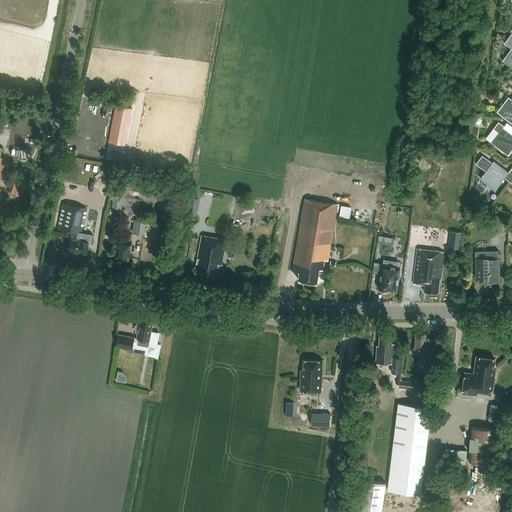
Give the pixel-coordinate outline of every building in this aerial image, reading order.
[(511,32),(504,43),(511,49),(503,60),(511,66),(511,32)] [(497,112),(511,123),(511,99),(508,97),(497,112)] [(116,106),(109,142),(125,145),(132,109),(116,106)] [(511,125),(508,122),(505,126),(499,121),(486,138),(490,142),(508,155),(511,149),(511,125)] [(505,178),(509,181),(511,177),(511,167),(508,172),(493,161),(492,162),(483,155),(476,164),(486,171),(480,178),(495,190),(505,178)] [(104,175),(112,177),(114,165),(106,164),(104,175)] [(26,187),(14,183),(11,194),(19,197),(21,193),(24,194),(26,187)] [(124,197),(115,196),(113,207),(122,209),(124,197)] [(478,199),(472,196),(469,203),(476,205),(478,199)] [(338,204),(305,199),(292,271),(300,272),(299,280),(317,283),(319,269),(323,270),(325,260),(328,261),(338,204)] [(352,216),(353,204),(343,203),(341,214),(352,216)] [(68,251),(85,254),(87,241),(78,240),(79,234),(81,234),(87,208),(63,204),(57,230),(71,232),(70,239),(68,251)] [(492,232),(506,232),(506,219),(492,219),(492,232)] [(145,234),(147,222),(134,220),(132,232),(145,234)] [(132,242),(131,242),(132,234),(124,233),(123,241),(116,239),(115,247),(118,248),(116,260),(129,262),(132,242)] [(222,264),(226,239),(202,235),(196,268),(203,269),(203,273),(212,275),(213,271),(221,273),(222,264)] [(440,279),(441,279),(445,252),(418,248),(413,283),(425,285),(424,291),(439,293),(440,279)] [(499,281),(499,258),(499,251),(476,251),(477,278),(485,278),(485,282),(499,281)] [(379,288),(396,291),(400,267),(383,264),(379,288)] [(137,338),(139,338),(138,342),(145,343),(146,339),(150,340),(153,320),(141,317),(140,323),(138,322),(136,332),(138,332),(137,338)] [(428,365),(439,366),(442,339),(426,338),(426,334),(417,333),(415,348),(414,347),(413,354),(418,354),(417,363),(424,364),(425,355),(429,356),(428,365)] [(134,337),(118,334),(116,346),(132,349),(134,337)] [(403,357),(395,356),(396,344),(392,344),(392,335),(380,334),(379,345),(377,345),(376,362),(392,363),(392,373),(402,373),(403,357)] [(463,393),(477,394),(478,388),(493,390),(496,369),(494,369),(495,358),(476,356),(474,373),(466,372),(463,393)] [(303,370),(301,370),(300,390),(321,391),(323,360),(304,359),(303,370)] [(421,494),(426,454),(432,407),(398,403),(392,452),(387,490),(421,494)] [(331,425),(331,412),(312,411),(312,424),(331,425)] [(471,426),(468,462),(494,464),(496,428),(471,426)] [(456,455),(468,455),(468,447),(457,447),(456,455)] [(507,493),(509,482),(489,479),(487,491),(507,493)]
